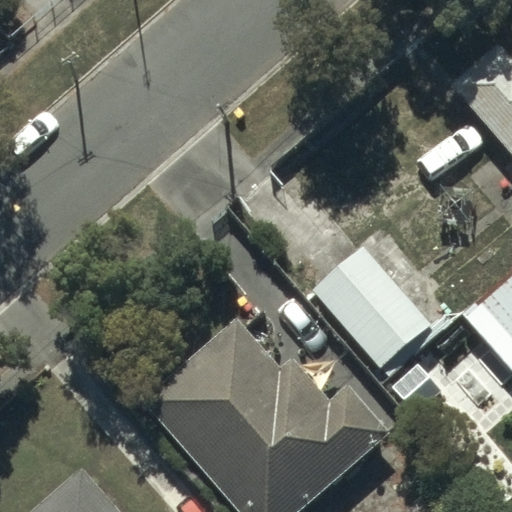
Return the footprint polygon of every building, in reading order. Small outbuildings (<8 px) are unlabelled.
[(511,59),(501,46),(454,87),(511,155),(511,59)] [(359,258),(312,298),(380,375),(427,335),(359,258)] [(511,283),(466,323),(511,375),(511,283)] [(144,403),(235,511),(304,511),(389,441),(348,393),(331,408),(294,364),(281,374),(239,324),(144,403)] [(391,393),(416,424),(458,392),(434,360),(391,393)] [(113,511),(82,476),(39,511),(113,511)] [(469,511),(458,500),(444,511),(469,511)]
